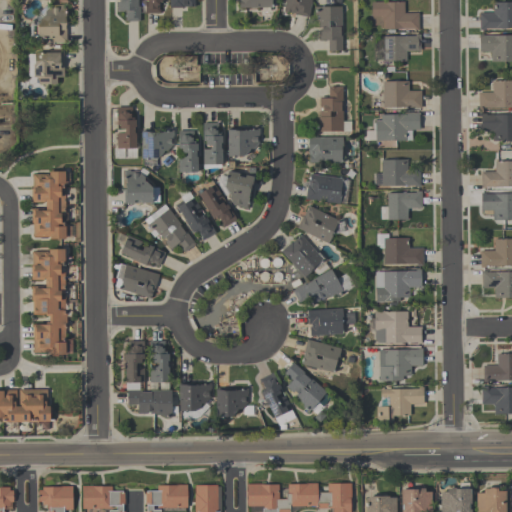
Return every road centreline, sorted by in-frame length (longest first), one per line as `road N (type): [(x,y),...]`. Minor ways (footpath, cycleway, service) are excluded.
road 1 (residential): [(98,454),(93,0)]
road 2 (residential): [(449,0),(456,450)]
road 3 (tertiary): [(0,456),(402,452)]
road 4 (residential): [(263,323),(265,338),(253,352),(212,356),(197,350),(175,318),(183,284),(271,221),(282,125)]
road 5 (residential): [(94,72),(138,73),(153,44),(282,43),(305,70),(295,92),(281,98),(282,125)]
road 6 (residential): [(0,193),(9,201),(8,353),(0,353)]
road 7 (residential): [(138,73),(159,98),(281,98)]
